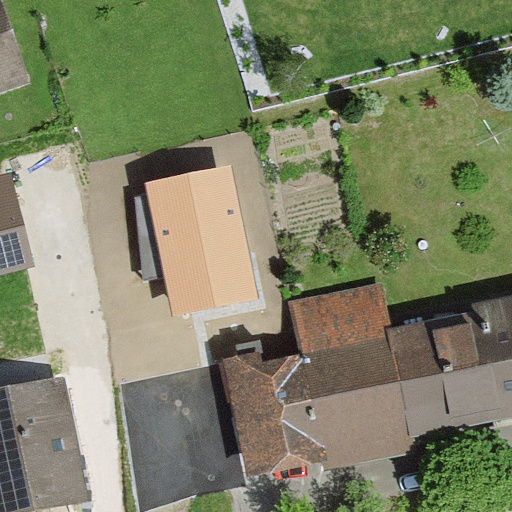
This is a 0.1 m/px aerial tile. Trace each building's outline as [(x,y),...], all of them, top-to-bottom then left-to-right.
[(0,0),(0,106),(39,95),(10,0),(0,0)] [(255,296),(229,168),(146,185),(172,313),(255,296)] [(0,272),(33,265),(11,176),(0,178),(0,272)] [(295,340),(215,357),(245,491),(415,453),(412,437),(511,414),(511,295),(393,322),(384,280),(287,301),(295,340)] [(57,374),(0,386),(0,511),(71,511),(88,508),(57,374)]
